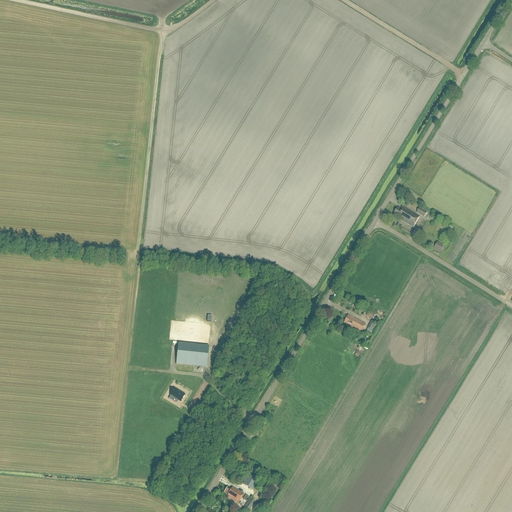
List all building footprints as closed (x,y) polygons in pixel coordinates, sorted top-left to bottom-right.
[(397,219),(413,228),(420,217),(404,208),(402,210),(398,208),(393,216),(398,219),(397,219)] [(424,218),(427,213),(420,208),(416,213),(424,218)] [(444,246),(438,243),(434,249),(440,253),(444,246)] [(372,319),(375,320),(377,316),(375,315),(368,311),(366,316),(372,319)] [(348,315),(343,324),(361,333),(365,324),(351,317),(348,315)] [(367,328),(367,329),(366,332),(372,336),(378,325),(375,323),(371,321),(367,328)] [(178,344),(176,364),(206,367),(208,347),(178,344)] [(170,396),(168,399),(176,404),(178,400),(181,402),(185,395),(174,389),(170,396)] [(247,474),(241,484),(249,489),(255,479),(247,474)] [(226,497),(238,504),(243,494),(232,487),(232,488),(228,486),(223,494),(227,496),(226,497)] [(250,497),(244,507),(251,511),(252,511),(259,502),(250,497)]
